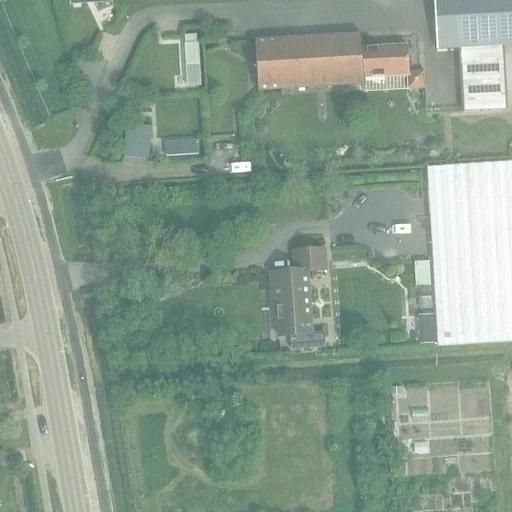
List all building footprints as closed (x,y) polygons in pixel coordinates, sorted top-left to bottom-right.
[(511,0),(436,0),(439,50),(459,49),(463,111),(511,108),(511,0)] [(363,79),(408,76),(406,45),(361,48),(361,34),(255,40),(258,91),(363,84),(363,79)] [(208,35),(208,43),(220,44),(220,35),(208,35)] [(198,43),(184,44),(187,87),(201,86),(198,43)] [(140,100),(140,109),(150,109),(151,101),(140,100)] [(126,125),(123,157),(148,159),(151,127),(126,125)] [(197,140),(164,142),(165,156),(198,154),(197,140)] [(511,162),(426,169),(438,348),(511,342),(511,162)] [(295,271),(270,273),(272,291),(275,291),(277,320),(278,337),(290,336),(291,350),(323,348),(322,333),(311,334),(310,317),(307,271),(326,269),(325,249),(293,251),(295,271)] [(428,263),(415,263),(416,287),(430,287),(428,263)] [(434,333),(418,334),(419,345),(435,344),(434,333)]
